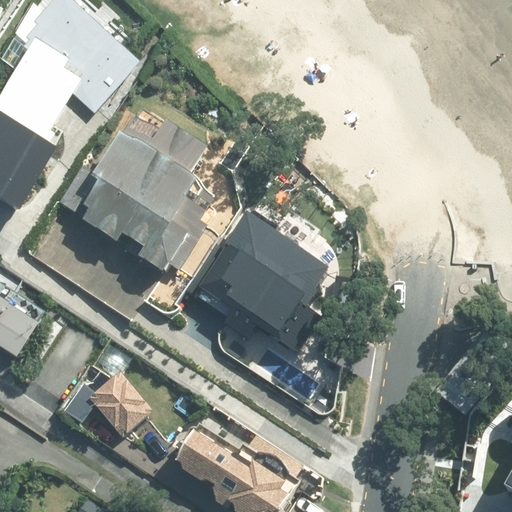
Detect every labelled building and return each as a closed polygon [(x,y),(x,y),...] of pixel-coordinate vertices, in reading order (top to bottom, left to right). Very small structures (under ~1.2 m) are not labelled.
[(52,0),(20,46),(29,53),(82,86),(70,105),(97,122),(117,93),(139,63),(69,0),(52,0)] [(29,53),(0,99),(0,118),(44,146),(70,105),(82,86),(29,53)] [(58,153),(44,146),(0,118),(0,202),(20,215),(58,153)] [(128,136),(78,212),(161,266),(209,193),(192,182),(209,155),(162,125),(147,148),(128,136)] [(310,305),(231,244),(195,290),(274,351),(310,305)] [(502,293),(476,272),(445,312),(472,332),(502,293)] [(0,280),(0,356),(19,370),(54,317),(0,280)] [(123,371),(87,399),(123,445),(159,416),(123,371)] [(241,464),(194,436),(171,473),(234,511),(296,511),(317,478),(256,440),(241,464)]
